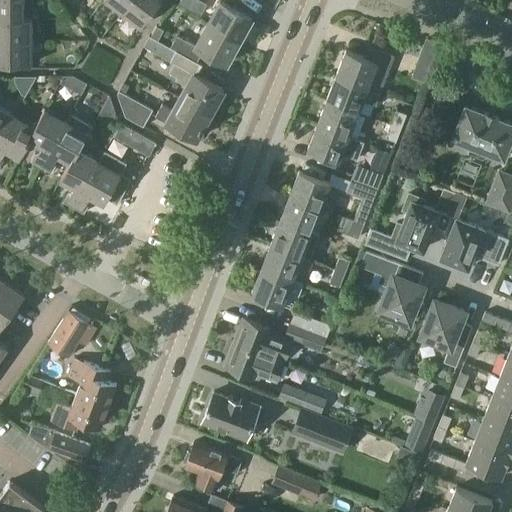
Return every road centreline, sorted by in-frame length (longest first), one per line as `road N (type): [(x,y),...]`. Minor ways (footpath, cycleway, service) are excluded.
road 1 (tertiary): [(185,329),(313,0)]
road 2 (tertiary): [(105,511),(144,438),(185,329)]
road 3 (residential): [(0,391),(75,268)]
road 4 (residential): [(185,329),(75,268)]
